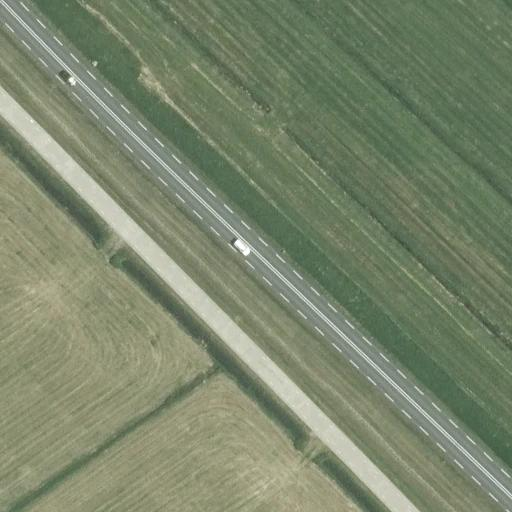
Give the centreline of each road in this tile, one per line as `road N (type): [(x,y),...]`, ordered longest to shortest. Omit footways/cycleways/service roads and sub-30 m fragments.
road 1 (primary): [(511,499),(0,1)]
road 2 (unclassified): [(401,511),(0,102)]
